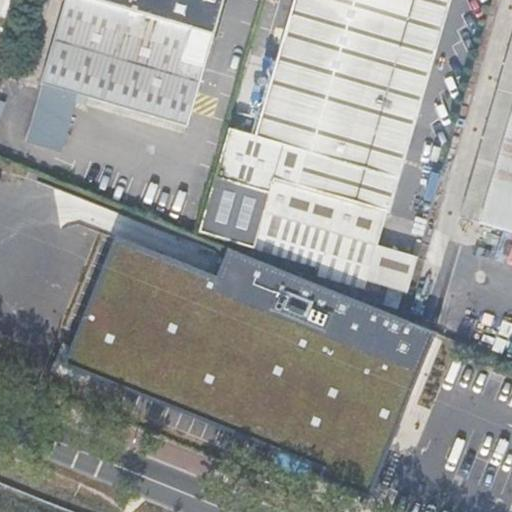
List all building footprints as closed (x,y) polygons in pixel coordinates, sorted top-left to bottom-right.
[(66,0),(41,82),(188,127),(224,0),(66,0)] [(299,186),(392,216),(454,0),(296,0),(257,136),(307,152),(299,186)] [(511,40),(460,217),(511,232),(511,40)] [(274,193),(219,175),(201,229),(321,266),(319,273),(366,287),(380,246),(268,210),(274,193)] [(207,282),(105,243),(50,372),(313,468),(310,486),(335,494),(361,501),(428,335),(222,252),(207,282)]
